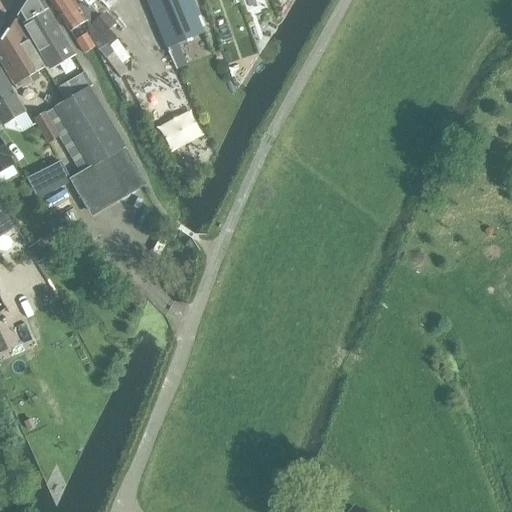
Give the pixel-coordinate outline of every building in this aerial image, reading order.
[(51,70),(75,56),(41,0),(28,0),(18,16),(51,70)] [(49,0),(71,32),(87,21),(77,7),(72,0),(49,0)] [(77,0),(80,4),(84,1),(89,7),(96,0),(100,0),(110,10),(120,0),(77,0)] [(147,0),(168,48),(178,44),(204,33),(189,0),(147,0)] [(15,19),(0,42),(0,61),(17,89),(21,87),(22,89),(32,83),(28,78),(45,68),(15,19)] [(178,44),(168,48),(176,69),(187,65),(178,44)] [(0,122),(3,126),(25,113),(0,70),(0,122)] [(87,210),(143,178),(89,88),(92,86),(84,72),(57,88),(64,101),(54,107),(54,108),(46,113),(60,137),(59,137),(80,173),(69,179),(60,163),(27,179),(38,199),(71,182),(87,210)] [(60,137),(46,113),(45,112),(33,118),(48,144),(59,137),(60,137)] [(0,173),(14,165),(4,147),(0,140),(0,173)] [(0,236),(15,227),(0,203),(0,236)] [(82,203),(52,209),(57,230),(86,223),(82,203)]
